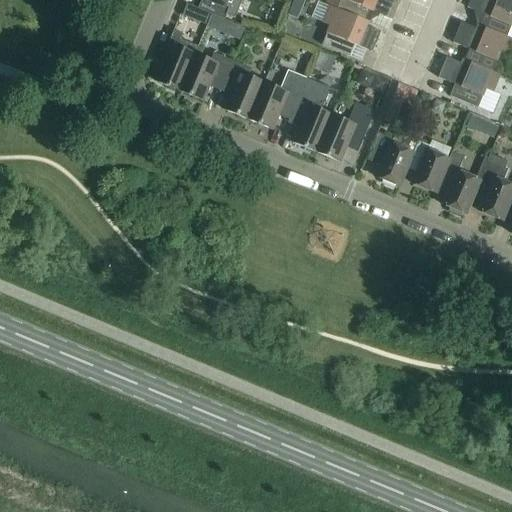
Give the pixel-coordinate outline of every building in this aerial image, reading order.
[(201,0),(198,9),(210,15),(224,20),(226,16),(235,20),(242,0),(201,0)] [(299,9),(302,0),(289,0),(288,4),(299,9)] [(333,0),(326,0),(324,6),(329,8),(336,11),(340,2),(333,0)] [(340,0),(336,11),(364,22),(369,11),(386,18),(393,0),(340,0)] [(506,38),(510,29),(511,24),(511,0),(470,0),(467,9),(483,15),(478,27),(506,38)] [(206,26),(210,15),(198,9),(197,10),(187,5),(182,16),(206,26)] [(368,24),(364,22),(336,11),(329,8),(322,24),(329,27),(322,46),(350,58),(355,46),(372,53),(380,33),(366,27),(368,24)] [(464,62),(492,73),(500,55),(507,58),(511,45),(511,40),(506,38),(478,27),(476,26),(475,29),(460,23),(452,44),(469,50),(464,62)] [(179,92),(194,55),(197,48),(181,41),(183,35),(173,32),(168,45),(170,46),(154,82),(179,92)] [(194,55),(179,92),(203,102),(212,81),(222,85),(232,62),(213,54),(210,61),(194,55)] [(492,73),(464,62),(462,61),(460,64),(446,58),(438,79),(454,86),(449,97),(477,109),(485,90),(492,93),(499,76),(492,73)] [(248,121),(264,83),(248,77),(251,70),(232,62),(222,85),(233,90),(224,111),(248,121)] [(382,95),(388,82),(361,71),(356,84),(382,95)] [(264,83),(248,121),(272,131),(281,110),(292,114),(306,79),(288,72),(280,90),(264,83)] [(306,79),(292,114),(290,118),(301,122),(292,143),(316,154),(332,116),(321,111),(330,89),(306,79)] [(435,101),(431,111),(441,115),(445,105),(435,101)] [(332,116),(316,154),(340,164),(349,143),(360,147),(374,112),(355,104),(348,123),(332,116)] [(509,138),(511,132),(501,127),(497,137),(503,140),(509,138)] [(412,154),(412,153),(416,143),(395,135),(393,140),(381,136),(370,163),(381,167),(376,179),(398,188),(406,169),(412,154)] [(436,190),(447,163),(449,160),(445,159),(449,149),(431,141),(429,147),(417,142),(416,143),(412,153),(412,154),(406,169),(417,174),(413,185),(434,194),(436,190)] [(465,215),(472,197),(479,181),(478,181),(457,172),(463,159),(451,154),(449,160),(447,163),(436,190),(448,195),(443,206),(465,215)] [(511,195),(511,174),(507,172),(508,171),(505,169),(508,162),(490,155),(484,170),(483,169),(478,181),(479,181),(472,197),(484,201),(479,213),(501,222),(503,218),(511,195)] [(511,195),(503,218),(511,221),(511,227),(509,234),(511,234),(511,195)]
